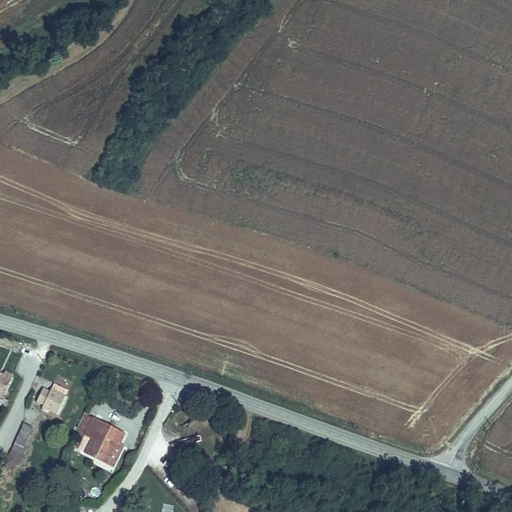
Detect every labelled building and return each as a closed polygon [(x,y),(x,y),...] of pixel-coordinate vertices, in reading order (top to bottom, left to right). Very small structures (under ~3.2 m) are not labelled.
[(4,372),(0,370),(0,394),(3,396),(12,376),(4,372)] [(53,382),(50,387),(64,394),(67,388),(53,382)] [(40,409),(55,415),(64,394),(50,387),(48,392),(41,389),(35,401),(42,404),(40,409)] [(86,434),(93,418),(84,413),(83,416),(76,430),(86,434)] [(93,418),(86,434),(93,438),(86,452),(95,456),(97,454),(108,459),(116,441),(121,444),(126,433),(93,418)] [(23,449),(32,430),(23,426),(0,475),(0,508),(27,451),(23,449)] [(79,449),(86,452),(93,438),(86,434),(79,449)] [(116,441),(108,459),(117,463),(125,446),(121,444),(116,441)]
